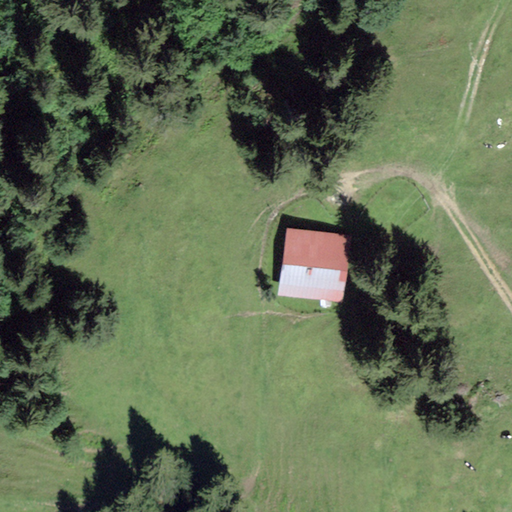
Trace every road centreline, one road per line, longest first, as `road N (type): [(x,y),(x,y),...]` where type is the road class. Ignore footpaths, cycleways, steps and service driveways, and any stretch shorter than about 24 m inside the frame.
road 1 (track): [(307,314),(264,304),(259,273),(272,218),(308,193),(379,182),(439,190),(503,0)]
road 2 (track): [(439,190),(511,304)]
